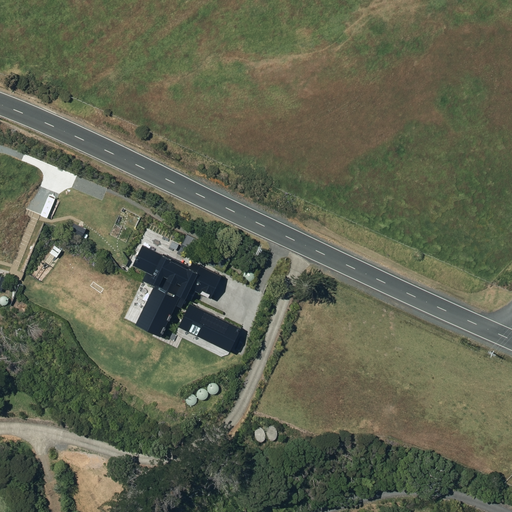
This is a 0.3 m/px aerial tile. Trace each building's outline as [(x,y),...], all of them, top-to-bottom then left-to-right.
[(179,246),(173,243),(171,248),(171,249),(162,251),(157,249),(147,270),(185,288),(198,294),(205,281),(197,277),(201,268),(200,268),(201,266),(181,257),(184,251),(178,249),(179,246)] [(192,305),(183,324),(233,347),(242,327),(192,305)] [(201,337),(178,333),(176,351),(198,354),(201,337)] [(281,426),(252,428),(253,441),(282,439),(281,426)] [(489,433),(474,426),(469,438),(484,445),(489,433)]
